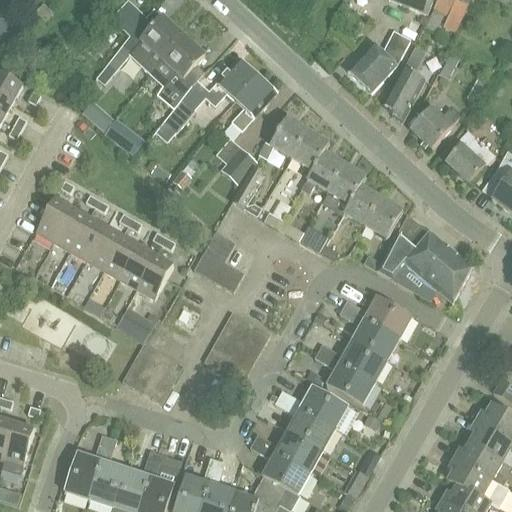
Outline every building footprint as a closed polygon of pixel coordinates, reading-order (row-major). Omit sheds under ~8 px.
[(429,16),(435,0),(390,0),(390,1),(429,16)] [(438,0),(434,12),(444,17),(461,25),(472,0),(438,0)] [(129,4),(112,22),(131,40),(147,22),(147,21),(129,4)] [(14,17),(0,11),(0,43),(2,45),(14,17)] [(434,12),(425,31),(435,36),(444,17),(434,12)] [(140,72),(149,80),(151,77),(184,40),(164,22),(164,21),(163,20),(155,29),(147,22),(131,40),(123,48),(105,72),(113,78),(131,56),(140,46),(152,56),(145,66),(140,72)] [(102,38),(111,46),(117,39),(109,32),(102,38)] [(372,97),(386,82),(397,69),(410,44),(394,35),(383,56),(373,48),(348,75),(372,97)] [(159,103),(173,115),(180,107),(181,105),(198,85),(194,81),(199,75),(194,72),(206,59),(205,58),(205,59),(184,40),(151,77),(165,90),(158,102),(159,103)] [(404,125),(411,111),(425,85),(414,79),(426,57),(416,52),(386,108),(385,109),(403,126),(404,125)] [(448,55),(437,76),(447,82),(458,61),(448,55)] [(225,99),(234,106),(258,81),(239,63),(225,79),(216,88),(217,88),(204,103),(214,112),(225,99)] [(0,99),(12,107),(21,90),(0,77),(0,99)] [(476,107),(488,86),(477,80),(466,101),(476,107)] [(241,136),(264,112),(277,99),(258,81),(234,106),(244,115),(232,128),(241,136)] [(27,105),(34,109),(40,99),(32,95),(27,105)] [(0,99),(0,122),(2,124),(12,107),(0,99)] [(180,107),(173,115),(155,138),(166,148),(175,138),(176,139),(195,116),(193,115),(181,105),(180,107)] [(433,153),(446,138),(461,122),(457,117),(459,114),(453,109),(441,122),(431,113),(426,119),(412,134),(433,153)] [(20,134),(25,126),(17,121),(12,130),(20,134)] [(288,122),(277,139),(271,150),(292,162),(308,135),(296,127),(288,122)] [(20,134),(12,130),(7,139),(15,143),(20,134)] [(313,175),(324,158),(325,156),(330,148),(317,140),(317,139),(309,135),(308,135),(292,162),(313,175)] [(469,135),(458,146),(455,149),(459,153),(447,166),(470,188),(496,160),(469,135)] [(120,152),(123,155),(133,162),(144,146),(132,137),(120,152)] [(238,187),(257,165),(242,152),(222,174),(238,187)] [(333,160),(325,156),(324,158),(313,175),(301,194),(308,198),(315,188),(329,196),(345,169),(332,161),(333,160)] [(511,160),(510,158),(500,172),(510,179),(504,187),(492,203),(511,217),(511,160)] [(150,179),(165,188),(172,176),(157,167),(150,179)] [(182,193),(197,176),(186,168),(178,178),(179,178),(172,185),(182,193)] [(350,209),(361,192),(362,190),(367,182),(345,169),(329,196),(350,209)] [(261,214),(244,205),(259,180),(252,176),(233,208),(256,222),(261,214)] [(73,191),(65,186),(60,194),(69,199),(73,191)] [(344,218),(365,230),(382,203),(369,195),(369,194),(368,194),(362,190),(361,192),(350,209),(344,218)] [(85,208),(94,213),(98,205),(89,200),(85,208)] [(390,207),(389,206),(382,202),(382,203),(365,230),(387,244),(388,242),(394,245),(407,220),(403,218),(404,216),(390,207)] [(107,210),(98,205),(94,213),(102,218),(107,210)] [(52,249),(71,215),(55,206),(36,239),(52,249)] [(264,226),(278,234),(282,227),(290,212),(280,206),(271,220),(269,219),(264,226)] [(88,224),(71,215),(52,249),(69,258),(88,224)] [(408,219),(407,220),(394,245),(381,268),(377,276),(423,302),(432,290),(453,307),(471,275),(470,275),(470,270),(470,269),(432,237),(431,239),(408,219)] [(127,232),(132,224),(123,220),(119,227),(127,232)] [(105,234),(88,224),(69,258),(86,268),(105,234)] [(140,229),(132,224),(127,232),(136,237),(140,229)] [(285,238),(298,246),(302,238),(289,230),(285,238)] [(122,243),(105,234),(86,268),(103,277),(122,243)] [(165,243),(157,238),(152,246),(161,251),(165,243)] [(215,238),(204,257),(214,262),(225,243),(215,238)] [(139,253),(122,243),(103,277),(120,287),(139,253)] [(174,248),(165,243),(161,251),(169,256),(174,248)] [(224,267),(235,249),(225,243),(214,262),(224,267)] [(306,251),(320,258),(325,251),(311,243),(306,251)] [(338,258),(325,251),(320,258),(333,266),(338,258)] [(139,253),(120,287),(137,296),(156,262),(139,253)] [(194,276),(203,281),(214,262),(204,257),(194,276)] [(363,269),(377,276),(381,268),(367,261),(363,269)] [(173,271),(156,262),(137,296),(154,305),(173,271)] [(203,281),(213,286),(224,267),(214,262),(203,281)] [(213,286),(223,292),(234,273),(224,267),(213,286)] [(64,269),(53,288),(67,296),(78,277),(64,269)] [(244,278),(234,273),(223,292),(234,298),(244,278)] [(29,321),(68,340),(82,312),(43,293),(29,321)] [(357,321),(400,345),(413,323),(375,301),(366,317),(361,315),(357,321)] [(338,319),(347,324),(354,310),(346,306),(338,319)] [(361,315),(354,310),(347,324),(359,331),(351,345),(389,366),(400,345),(357,321),(361,315)] [(314,324),(323,329),(328,321),(319,315),(314,324)] [(226,328),(244,339),(250,328),(231,317),(226,328)] [(130,327),(122,322),(117,330),(144,347),(155,328),(142,321),(138,328),(132,324),(130,327)] [(244,339),(226,328),(219,338),(238,349),(244,339)] [(250,328),(244,339),(264,349),(269,339),(250,328)] [(214,348),(233,359),(238,349),(219,338),(214,348)] [(258,359),(264,349),(244,339),(238,349),(258,359)] [(376,389),(389,366),(351,345),(342,362),(336,359),(333,365),(376,389)] [(141,373),(152,354),(143,348),(131,368),(141,373)] [(214,348),(208,358),(227,368),(233,359),(214,348)] [(258,359),(238,349),(233,359),(252,369),(258,359)] [(322,367),(329,354),(321,350),(313,363),(322,367)] [(152,354),(141,373),(152,379),(162,360),(152,354)] [(336,359),(329,354),(322,367),(334,374),(326,390),(364,411),(376,389),(333,365),(336,359)] [(227,368),(208,358),(203,367),(222,377),(227,368)] [(247,379),(252,369),(233,359),(227,368),(247,379)] [(172,365),(162,360),(152,379),(161,384),(172,365)] [(172,365),(161,384),(171,390),(182,371),(172,365)] [(121,386),(131,391),(141,373),(131,368),(121,386)] [(241,388),(247,379),(227,368),(222,377),(241,388)] [(152,379),(141,373),(131,391),(141,397),(152,379)] [(310,374),(306,382),(320,389),(324,382),(310,374)] [(141,397),(150,403),(161,384),(152,379),(141,397)] [(161,409),(171,390),(161,384),(150,403),(161,409)] [(511,390),(501,384),(494,396),(511,407),(511,390)] [(302,408),(297,405),(293,412),(336,436),(349,412),(312,391),(302,408)] [(274,409),(282,414),(289,400),(281,396),(278,402),(275,407),(274,409)] [(406,397),(403,402),(410,406),(413,401),(406,397)] [(272,398),(270,403),(275,407),(278,402),(272,398)] [(297,405),(289,400),(282,414),(295,421),(286,436),(319,454),(324,457),(336,436),(293,412),(297,405)] [(13,405),(4,402),(1,411),(11,414),(13,405)] [(482,416),(477,426),(511,445),(511,420),(491,409),(486,418),(482,416)] [(41,414),(32,411),(29,419),(39,422),(41,414)] [(369,418),(364,428),(376,434),(381,424),(369,418)] [(0,464),(4,465),(15,428),(0,423),(0,464)] [(511,455),(511,445),(477,426),(471,435),(475,438),(470,447),(502,465),(509,454),(511,455)] [(4,465),(24,471),(35,434),(15,428),(4,465)] [(324,457),(319,454),(286,436),(278,452),(273,449),(269,456),(312,479),(324,457)] [(98,448),(113,453),(116,444),(101,440),(98,448)] [(257,457),(265,444),(257,440),(249,453),(257,457)] [(262,481),(263,481),(273,487),(265,502),(279,510),(282,511),(293,511),(312,479),(269,456),(273,449),(265,444),(257,457),(270,465),(262,481)] [(496,477),(502,465),(470,447),(465,456),(461,454),(456,464),(503,491),(507,483),(496,477)] [(110,462),(113,453),(98,448),(94,462),(77,456),(63,498),(88,506),(90,499),(103,460),(110,462)] [(150,455),(147,463),(162,468),(164,460),(150,455)] [(109,467),(110,462),(103,460),(90,499),(88,506),(107,511),(112,511),(114,507),(125,472),(109,467)] [(169,461),(164,460),(162,468),(159,476),(151,474),(138,511),(165,511),(178,473),(167,470),(169,461)] [(206,471),(220,476),(223,467),(209,462),(206,471)] [(138,511),(151,474),(159,476),(162,468),(147,463),(143,477),(125,472),(114,507),(112,511),(138,511)] [(497,511),(508,493),(503,491),(456,464),(450,473),(454,475),(449,485),(457,490),(490,509),(496,511),(497,511)] [(364,465),(358,475),(369,480),(375,470),(364,465)] [(201,511),(211,482),(218,484),(220,476),(206,471),(201,485),(184,480),(173,511),(201,511)] [(265,502),(273,487),(263,481),(251,502),(232,495),(226,511),(277,511),(279,510),(265,502)] [(201,511),(226,511),(232,495),(216,490),(218,484),(211,482),(201,511)] [(447,496),(442,504),(455,511),(487,511),(490,509),(457,490),(452,499),(447,496)] [(22,498),(0,492),(0,503),(19,509),(22,498)]
